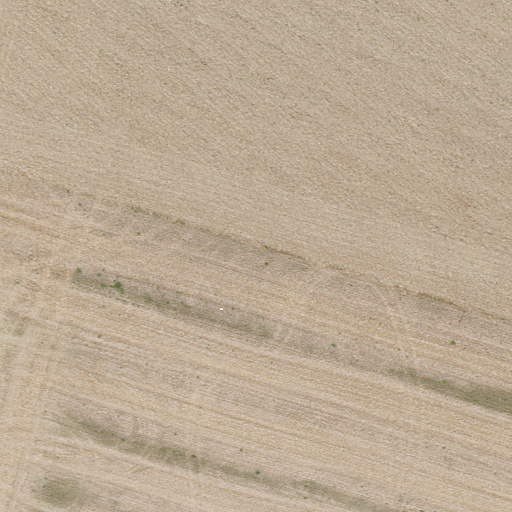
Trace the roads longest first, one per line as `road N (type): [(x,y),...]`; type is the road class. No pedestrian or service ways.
road 1 (motorway): [(0,210),(367,511)]
road 2 (motorway): [(511,260),(197,0)]
